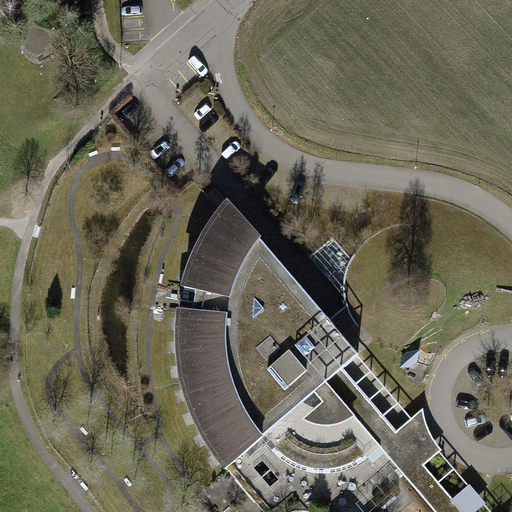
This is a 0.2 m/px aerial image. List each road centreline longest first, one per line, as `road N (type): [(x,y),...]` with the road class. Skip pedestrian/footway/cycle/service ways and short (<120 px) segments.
road 1 (residential): [(511,223),(453,192),(300,166),(254,134),(232,103),(205,27),(236,0)]
road 2 (residential): [(511,336),(459,345),(443,360),(431,402),(435,423),(463,456),(511,462)]
